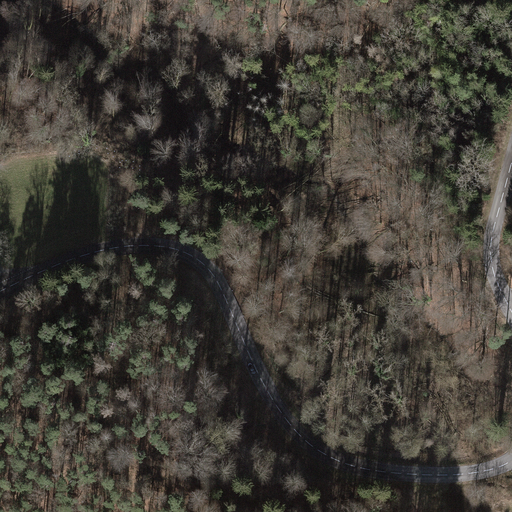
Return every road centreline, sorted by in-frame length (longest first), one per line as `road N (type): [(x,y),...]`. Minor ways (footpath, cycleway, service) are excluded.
road 1 (tertiary): [(0,291),(113,247),(182,251),(214,276),(281,414),(316,449),(352,466),(402,473),(459,474),(511,460)]
road 2 (tertiary): [(511,309),(493,272),(491,241),(511,163)]
